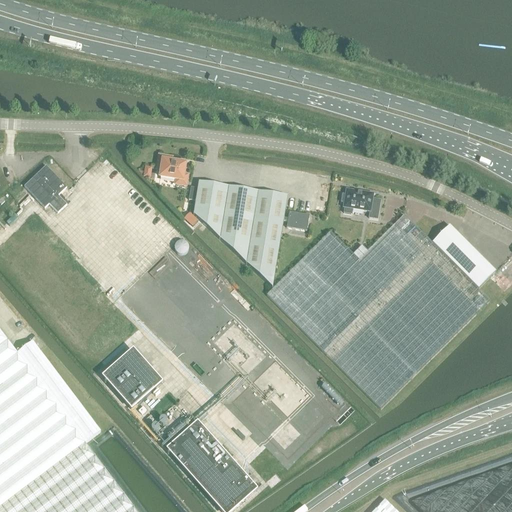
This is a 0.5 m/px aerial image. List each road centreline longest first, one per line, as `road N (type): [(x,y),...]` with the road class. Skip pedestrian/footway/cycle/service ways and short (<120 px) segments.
road 1 (secondary): [(0,22),(370,117),(511,175)]
road 2 (secondary): [(511,142),(316,82),(0,4)]
road 3 (unclassified): [(511,225),(387,169),(304,150),(157,129),(0,124)]
road 4 (primary): [(511,399),(410,443),(305,511)]
road 5 (primary): [(332,511),(386,477),(511,424)]
